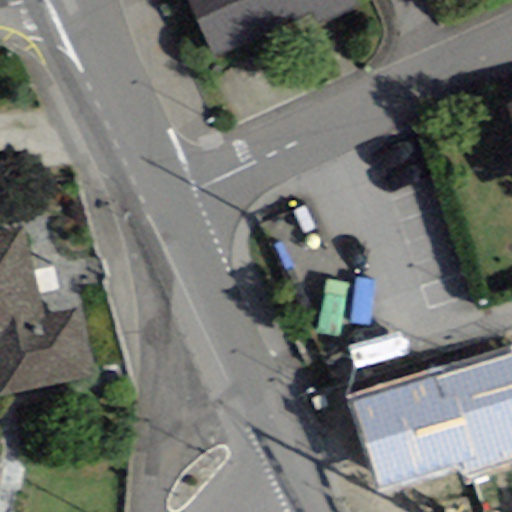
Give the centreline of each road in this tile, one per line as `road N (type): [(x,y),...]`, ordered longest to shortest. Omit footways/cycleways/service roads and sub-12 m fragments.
road 1 (residential): [(168,197),(511,38)]
road 2 (residential): [(273,433),(168,197)]
road 3 (residential): [(168,197),(72,0)]
road 4 (residential): [(173,511),(219,457),(273,433)]
